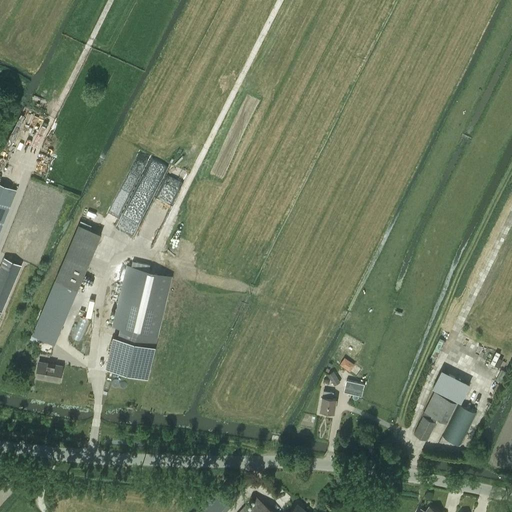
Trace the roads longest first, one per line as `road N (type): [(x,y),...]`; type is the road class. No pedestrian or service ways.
road 1 (track): [(90,455),(98,302),(121,243),(156,248),(281,0)]
road 2 (unclassified): [(511,497),(303,460),(90,455),(0,444)]
road 3 (track): [(406,477),(420,444),(398,431),(511,168)]
road 4 (track): [(0,245),(111,0)]
